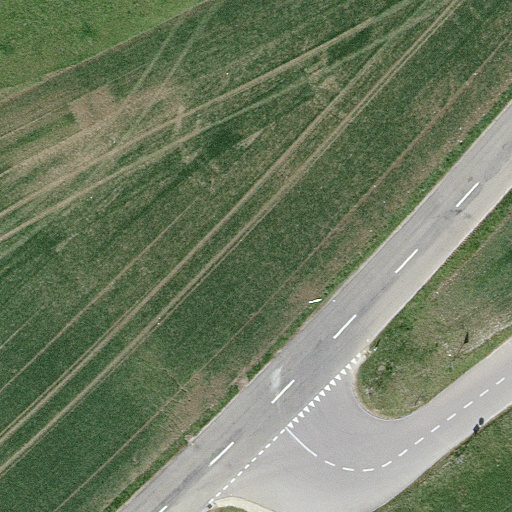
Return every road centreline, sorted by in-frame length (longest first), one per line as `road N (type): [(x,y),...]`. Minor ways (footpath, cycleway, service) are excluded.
road 1 (tertiary): [(511,135),(270,406)]
road 2 (unclassified): [(511,375),(401,461),(349,471),(306,449),(270,406)]
road 3 (tertiary): [(270,406),(154,511)]
